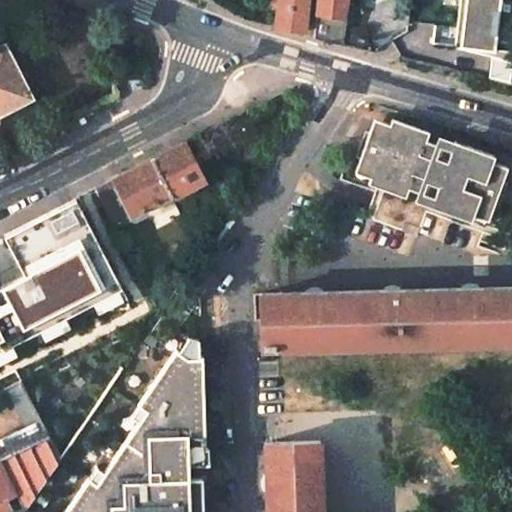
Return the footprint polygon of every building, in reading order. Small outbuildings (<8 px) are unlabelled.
[(302,26),(304,0),(276,0),(273,27),(302,26)] [(315,0),(313,25),(343,25),(345,0),(315,0)] [(460,0),(455,47),(511,60),(511,50),(495,49),(494,53),(481,51),(481,49),(461,46),(467,0),(460,0)] [(511,43),(511,0),(467,0),(461,46),(481,49),(481,51),(494,53),(495,49),(496,41),(511,43)] [(0,111),(30,96),(4,45),(0,46),(0,111)] [(423,132),(387,119),(385,125),(364,119),(344,171),(365,178),(380,192),(369,219),(415,235),(427,207),(465,221),(509,238),(511,229),(511,165),(506,163),(488,163),(490,157),(434,137),(429,144),(422,141),(423,132)] [(182,144),(153,159),(171,195),(172,197),(204,180),(185,143),(182,144)] [(116,178),(113,179),(131,215),(171,195),(153,159),(116,178)] [(108,182),(95,189),(114,224),(126,218),(108,182)] [(0,363),(18,354),(11,342),(39,327),(45,338),(69,325),(64,315),(93,299),(99,311),(126,296),(74,199),(27,224),(0,238),(20,276),(0,286),(0,363)] [(511,287),(436,289),(437,338),(511,336),(511,287)] [(436,289),(348,291),(350,340),(437,338),(436,289)] [(348,291),(260,293),(262,347),(274,347),(274,342),(350,340),(348,291)] [(195,511),(195,477),(182,478),(181,463),(199,462),(198,448),(200,448),(199,409),(203,409),(202,356),(187,356),(175,348),(137,404),(145,410),(138,421),(104,471),(96,482),(88,477),(63,511),(195,511)] [(21,381),(6,388),(23,421),(38,425),(40,429),(45,426),(21,381)] [(145,410),(137,404),(130,415),(138,421),(145,410)] [(49,435),(0,459),(0,462),(15,493),(24,511),(61,458),(49,435)] [(315,511),(313,441),(264,442),(266,511),(315,511)] [(0,462),(0,511),(4,511),(11,509),(5,498),(15,493),(0,462)] [(95,466),(88,477),(96,482),(104,471),(95,466)]
